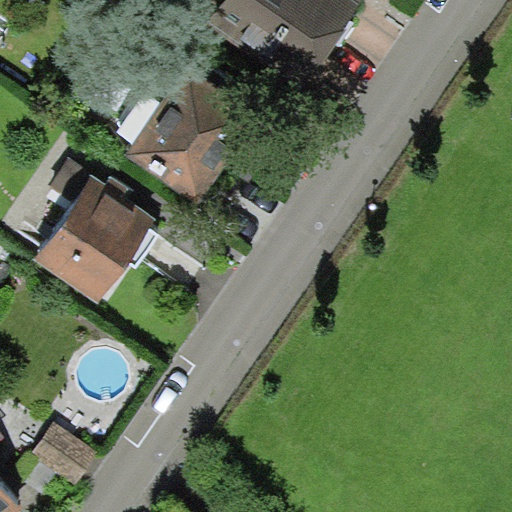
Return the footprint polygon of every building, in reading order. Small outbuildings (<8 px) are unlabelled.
[(367,3),(363,0),(219,0),(222,1),(209,19),(306,88),(367,3)] [(195,62),(128,152),(198,200),(265,112),(195,62)] [(159,223),(95,177),(36,258),(100,305),(159,223)] [(98,450),(57,421),(35,452),(76,481),(98,450)] [(0,480),(0,511),(21,511),(24,510),(0,480)]
